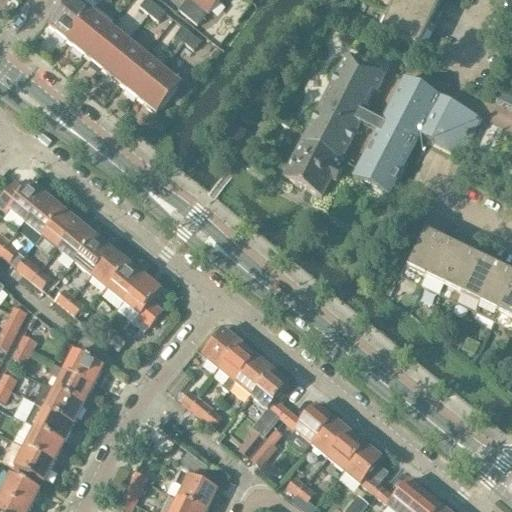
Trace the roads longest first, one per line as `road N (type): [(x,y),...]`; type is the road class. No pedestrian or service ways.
road 1 (tertiary): [(511,490),(0,78)]
road 2 (residential): [(223,299),(482,511)]
road 3 (residential): [(19,137),(223,299)]
road 4 (residential): [(82,511),(142,398),(223,299)]
